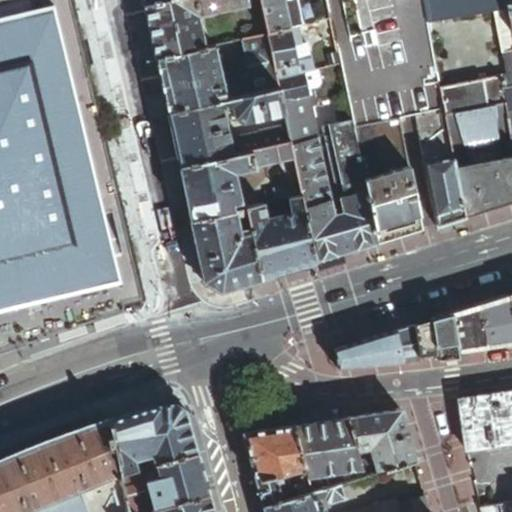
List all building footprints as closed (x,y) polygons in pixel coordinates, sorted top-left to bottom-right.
[(78,0),(0,0),(0,336),(124,308),(146,301),(114,155),(78,0)] [(250,4),(249,0),(163,0),(147,4),(158,57),(207,46),(207,45),(201,16),(250,4)] [(260,0),(261,2),(267,32),(288,27),(282,0),(260,0)] [(498,11),(510,9),(508,0),(425,0),(429,22),(498,11)] [(511,22),(510,9),(498,11),(508,74),(511,72),(511,22)] [(312,24),(289,28),(292,45),(301,43),(299,32),(313,29),(312,24)] [(289,28),(288,27),(267,32),(267,33),(275,68),(296,64),(292,45),(289,28)] [(275,68),(267,33),(243,38),(245,48),(246,56),(250,75),(254,92),(279,87),(277,80),(275,68)] [(245,48),(243,38),(216,44),(217,48),(229,51),(239,49),(245,48)] [(305,62),(301,43),(292,45),(296,64),(305,62)] [(216,44),(207,46),(158,57),(170,110),(227,98),(224,81),(217,48),(216,44)] [(277,80),(308,73),(305,62),(296,64),(275,68),(277,80)] [(308,73),(277,80),(279,87),(281,95),(308,90),(308,91),(319,89),(322,84),(319,71),(308,73)] [(511,72),(508,74),(501,75),(503,90),(511,88),(511,72)] [(224,81),(227,98),(254,92),(250,75),(224,81)] [(503,90),(501,75),(441,86),(445,107),(447,115),(506,104),(503,90)] [(281,95),(279,87),(254,92),(227,98),(170,110),(181,164),(233,153),(230,139),(223,107),(232,105),(234,114),(243,121),(284,112),(281,95)] [(511,88),(503,90),(506,104),(511,137),(511,88)] [(290,140),(291,143),(318,137),(308,91),(308,90),(281,95),(284,112),(287,125),(290,140)] [(352,121),(348,97),(337,100),(343,123),(352,121)] [(454,157),(456,167),(511,155),(511,137),(506,104),(447,115),(454,157)] [(445,107),(417,113),(426,163),(454,157),(447,115),(445,107)] [(364,175),(410,165),(400,116),(354,125),(364,175)] [(364,175),(354,125),(352,121),(343,123),(326,127),(341,198),(368,192),(364,175)] [(276,144),(290,140),(287,125),(275,127),(272,133),(275,144),(276,144)] [(230,139),(233,153),(252,149),(275,144),(272,133),(264,130),(230,139)] [(302,194),(305,206),(333,200),(319,137),(318,137),(291,143),(294,158),(299,181),(302,194)] [(294,158),(291,143),(290,140),(276,144),(279,161),(294,158)] [(275,144),(252,149),(255,167),(279,161),(276,144),(275,144)] [(252,149),(233,153),(181,164),(192,217),(233,209),(231,201),(239,199),(234,173),(255,167),(252,149)] [(496,207),(511,201),(511,155),(456,167),(465,216),(496,207)] [(454,157),(426,163),(437,225),(438,225),(453,220),(465,216),(456,167),(454,157)] [(400,236),(423,229),(410,165),(364,175),(368,192),(378,243),(400,236)] [(289,197),(302,194),(299,181),(266,188),(269,201),(289,197)] [(378,243),(368,192),(341,198),(344,212),(336,214),(333,200),(305,206),(316,261),(351,251),(378,243)] [(290,269),(316,261),(305,206),(302,194),(289,197),(292,210),(267,215),(264,202),(246,206),(247,211),(252,233),(261,278),(290,269)] [(237,208),(233,209),(192,217),(206,280),(217,287),(222,290),(261,278),(252,233),(242,235),(238,213),(237,208)] [(252,233),(247,211),(238,213),(242,235),(252,233)] [(511,342),(511,313),(509,297),(494,301),(480,306),(487,346),(511,342)] [(146,301),(124,308),(125,313),(148,308),(146,301)] [(487,346),(480,306),(466,310),(452,314),(457,351),(459,350),(487,346)] [(125,313),(124,308),(0,336),(0,355),(125,315),(125,313)] [(457,351),(452,314),(441,318),(430,321),(438,357),(438,358),(457,356),(457,351)] [(422,323),(412,326),(419,356),(437,353),(430,321),(422,323)] [(419,356),(412,326),(404,329),(395,332),(402,362),(419,360),(419,356)] [(402,362),(395,332),(385,335),(368,340),(374,365),(402,362)] [(374,365),(368,340),(349,346),(334,351),(338,369),(374,365)] [(511,392),(460,401),(468,449),(511,443),(511,392)] [(138,410),(107,421),(120,474),(136,469),(133,457),(135,456),(137,454),(138,456),(143,457),(151,456),(152,460),(153,464),(196,452),(184,411),(173,403),(144,408),(138,410)] [(375,414),(347,418),(356,451),(361,450),(368,448),(375,473),(415,461),(408,435),(400,410),(375,414)] [(356,451),(347,418),(317,423),(293,427),(305,468),(308,477),(350,472),(361,470),(361,466),(356,451)] [(0,511),(31,511),(120,474),(107,421),(67,435),(27,449),(0,463),(0,511)] [(305,468),(293,427),(243,435),(250,458),(257,482),(282,475),(286,474),(298,470),(305,468)] [(361,450),(356,451),(361,466),(365,465),(361,450)] [(208,494),(196,452),(153,464),(157,478),(142,482),(148,510),(208,494)] [(136,469),(120,474),(128,511),(142,511),(148,510),(142,482),(157,478),(153,464),(136,469)] [(308,477),(305,468),(298,470),(299,477),(302,484),(305,494),(312,492),(310,484),(308,477)] [(299,477),(298,470),(286,474),(288,481),(299,477)] [(352,480),(363,477),(361,470),(350,472),(352,480)] [(128,511),(120,474),(31,511),(128,511)] [(282,475),(288,493),(291,492),(288,481),(286,474),(282,475)] [(282,475),(257,482),(264,507),(289,499),(288,493),(282,475)] [(312,492),(337,485),(335,478),(310,484),(312,492)] [(340,484),(337,485),(312,492),(305,494),(299,496),(289,499),(264,507),(265,511),(324,511),(323,508),(319,508),(317,510),(315,501),(324,498),(326,504),(329,505),(345,500),(340,484)] [(299,496),(305,494),(302,484),(296,486),(299,496)] [(212,511),(210,502),(208,494),(148,510),(142,511),(212,511)] [(429,511),(425,497),(399,505),(400,511),(429,511)]
